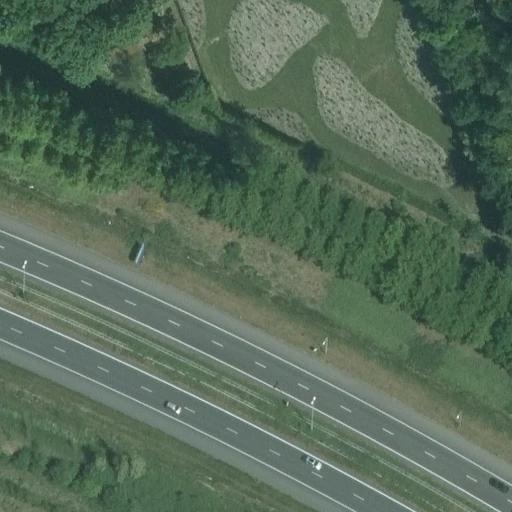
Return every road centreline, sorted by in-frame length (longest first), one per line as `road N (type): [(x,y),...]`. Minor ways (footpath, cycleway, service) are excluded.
road 1 (motorway): [(511,503),(232,349),(0,248)]
road 2 (motorway): [(0,323),(197,412),(385,511)]
